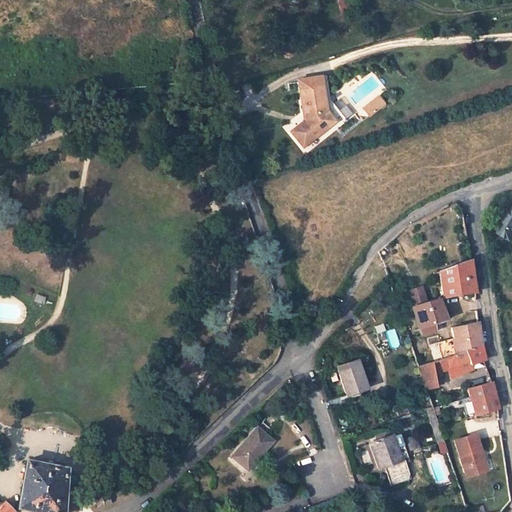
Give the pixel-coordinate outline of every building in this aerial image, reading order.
[(292,133),(304,148),(310,143),(309,141),(315,136),(317,137),(334,123),(326,113),(326,109),(321,79),(299,83),(305,119),(305,123),(298,128),(292,133)] [(327,79),(321,79),(326,109),(331,108),(327,79)] [(305,123),(305,119),(296,126),(298,128),(305,123)] [(511,238),(511,212),(499,233),(511,240),(511,238)] [(475,293),(469,259),(437,272),(443,298),(475,293)] [(437,300),(426,303),(423,289),(410,292),(413,307),(412,307),(421,335),(435,331),(434,325),(446,320),(437,300)] [(477,323),(452,329),(454,336),(459,353),(480,345),(477,323)] [(459,353),(454,336),(436,343),(441,359),(459,353)] [(484,362),(485,359),(483,348),(480,345),(459,353),(441,359),(417,368),(425,391),(436,388),(431,374),(447,368),(451,378),(472,371),(470,365),(484,362)] [(346,396),(366,389),(356,360),(336,367),(346,396)] [(485,366),(484,362),(470,365),(472,371),(485,366)] [(490,382),(466,389),(473,416),(496,410),(490,382)] [(235,469),(242,476),(271,441),(256,429),(233,457),(240,463),(235,469)] [(399,434),(392,436),(401,460),(404,459),(408,458),(399,434)] [(482,472),(475,452),(479,450),(473,434),(452,441),(465,478),(482,472)] [(384,466),(401,460),(392,436),(370,444),(379,468),(384,466)] [(486,471),(479,450),(475,452),(482,472),(486,471)] [(401,460),(384,466),(391,486),(409,480),(410,475),(404,459),(401,460)] [(27,462),(19,507),(42,511),(61,511),(63,488),(64,469),(27,462)] [(103,505),(110,503),(108,496),(101,498),(103,505)] [(0,511),(13,511),(14,511),(4,501),(0,505),(0,511)]
